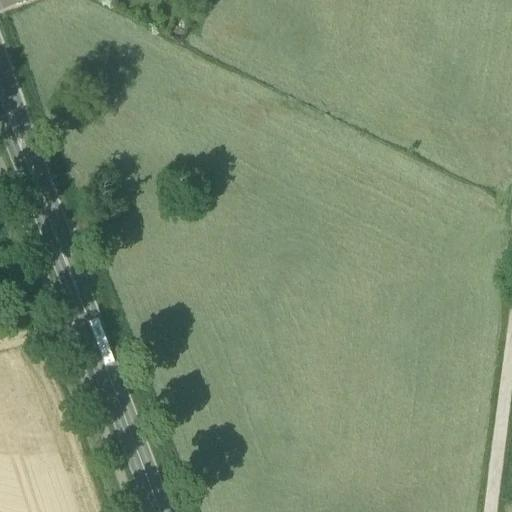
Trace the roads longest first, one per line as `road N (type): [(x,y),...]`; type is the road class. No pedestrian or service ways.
road 1 (secondary): [(157,511),(0,92)]
road 2 (unclassified): [(511,317),(487,511)]
